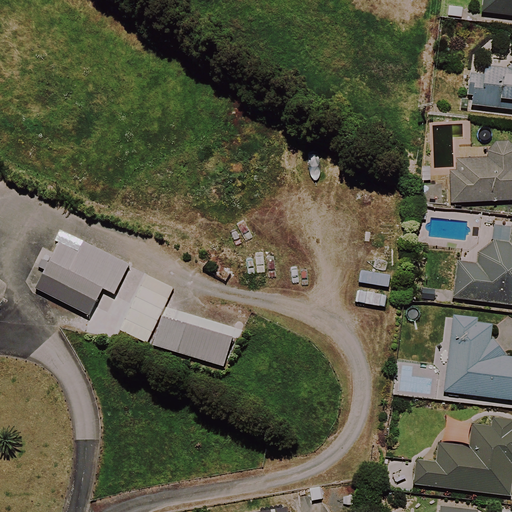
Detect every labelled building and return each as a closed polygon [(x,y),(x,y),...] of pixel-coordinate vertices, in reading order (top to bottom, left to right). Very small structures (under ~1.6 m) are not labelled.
[(511,0),(486,0),(484,14),(511,17),(511,0)] [(511,71),(486,70),(485,79),(471,78),(469,108),(511,111),(511,71)] [(511,145),(494,147),(495,161),(452,162),(453,204),(511,201),(511,145)] [(57,223),(26,285),(88,316),(119,255),(57,223)] [(511,232),(510,246),(493,244),(479,257),(478,267),(459,265),(455,300),(511,306),(511,232)] [(494,324),(455,319),(446,394),(511,402),(511,362),(504,361),(506,347),(492,345),(494,324)] [(511,432),(480,428),(477,450),(440,446),(438,464),(418,462),(415,486),(511,497),(511,432)]
